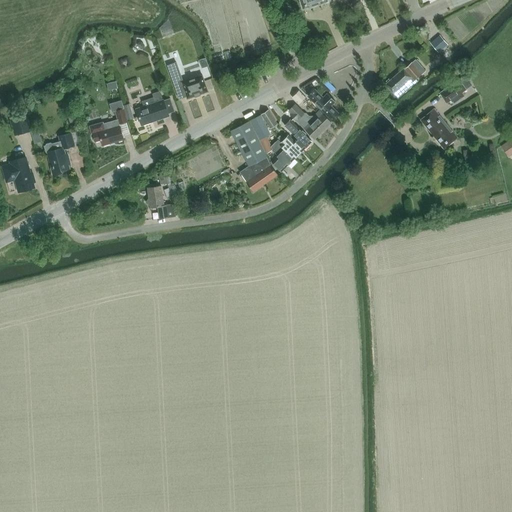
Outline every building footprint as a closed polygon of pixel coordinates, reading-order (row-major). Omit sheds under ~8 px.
[(300,0),(303,8),(328,0),(300,0)] [(430,43),(438,53),(448,45),(447,44),(452,40),(446,33),(441,37),(440,35),(430,43)] [(208,66),(205,58),(199,60),(202,68),(208,66)] [(404,69),(404,68),(390,80),(385,84),(398,98),(418,81),(416,79),(425,71),(415,59),(412,63),(411,62),(404,69)] [(179,99),(187,96),(187,98),(208,91),(204,80),(202,75),(187,80),(183,82),(176,62),(167,65),(179,99)] [(465,75),(459,80),(458,80),(440,93),(446,102),(450,99),(453,103),(464,95),(462,92),(471,85),(465,75)] [(116,82),(110,83),(111,90),(118,88),(116,82)] [(331,105),(335,102),(335,101),(327,93),(323,97),(315,89),(308,95),(317,104),(316,104),(319,107),(332,121),(339,114),(331,105)] [(169,115),(168,114),(164,100),(162,100),(159,91),(153,94),(154,97),(142,101),(144,107),(136,109),(142,125),(169,115)] [(298,92),(292,98),(298,105),(305,98),(298,92)] [(124,108),(123,109),(121,102),(113,104),(115,111),(118,120),(103,124),(101,122),(89,126),(91,131),(93,132),(93,133),(95,141),(101,140),(103,145),(124,139),(119,124),(128,121),(124,108)] [(134,118),(129,104),(123,106),(127,120),(134,118)] [(306,113),(304,113),(295,104),(289,110),(292,113),(291,114),(297,120),(303,127),(314,138),(331,122),(319,110),(313,117),(313,116),(309,116),(306,113)] [(457,137),(433,108),(420,119),(444,149),(457,137)] [(270,128),(277,124),(268,110),(261,114),(270,128)] [(10,120),(14,136),(31,131),(27,115),(10,120)] [(282,143),(281,142),(277,138),(277,139),(278,140),(271,146),(266,136),(270,133),(268,129),(261,115),(250,120),(262,144),(267,153),(272,149),(278,155),(272,161),(281,171),(294,159),(280,145),(282,143)] [(293,140),(303,150),(312,141),(291,120),(286,123),(284,125),(293,133),(297,136),(293,140)] [(247,182),(246,182),(253,191),(277,175),(271,165),(249,121),(231,130),(249,166),(240,172),(247,182)] [(31,132),(34,144),(42,142),(38,130),(32,131),(31,132)] [(46,153),(51,168),(53,175),(62,173),(62,171),(69,169),(67,162),(69,161),(67,154),(66,154),(64,149),(75,146),(71,132),(58,136),(59,141),(52,143),(50,142),(46,144),(45,145),(44,145),(46,153)] [(280,136),(277,138),(281,142),(282,143),(280,145),(294,159),(303,150),(293,140),(293,139),(288,135),(284,140),(280,136)] [(511,137),(501,145),(509,156),(511,153),(511,137)] [(6,183),(16,180),(19,192),(34,187),(32,181),(35,180),(33,173),(30,173),(28,166),(25,156),(9,161),(9,163),(1,166),(6,183)] [(172,204),(167,205),(164,205),(161,186),(147,188),(149,198),(146,202),(150,205),(150,207),(158,206),(159,218),(176,216),(175,213),(172,204)]
